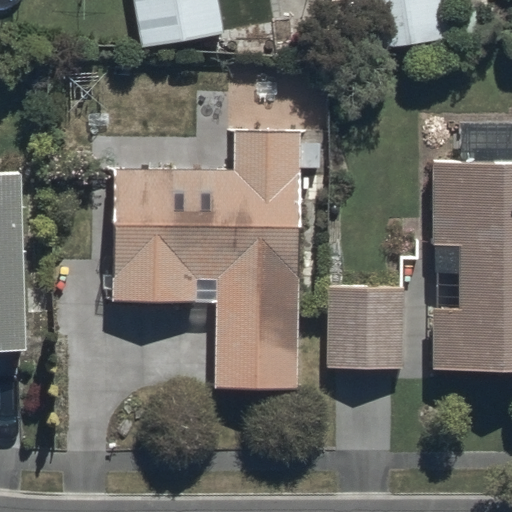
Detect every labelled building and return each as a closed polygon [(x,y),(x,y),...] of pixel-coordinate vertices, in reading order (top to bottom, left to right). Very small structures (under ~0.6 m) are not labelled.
[(133,0),(143,54),(220,42),(213,0),(133,0)] [(355,0),(364,53),(445,40),(438,0),(355,0)] [(212,392),(293,396),(297,124),(229,123),(228,171),(110,169),(109,305),(213,307),(212,392)] [(431,376),(511,376),(511,158),(433,158),(431,376)] [(0,178),(0,357),(20,356),(12,178),(0,178)] [(325,373),(398,373),(399,285),(326,285),(325,373)]
